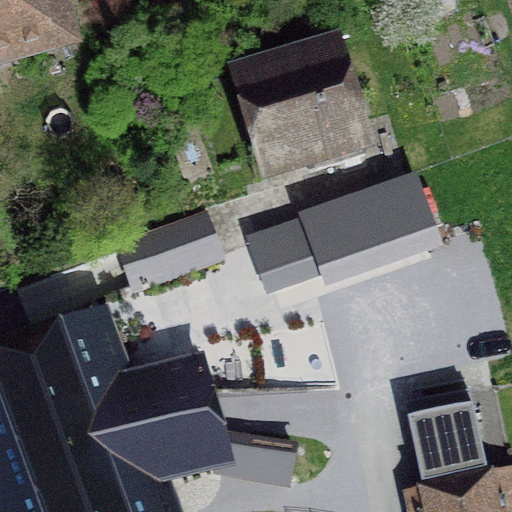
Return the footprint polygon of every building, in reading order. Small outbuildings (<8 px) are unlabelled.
[(68,0),(0,0),(0,70),(82,49),(68,0)] [(234,78),(265,187),(375,155),(343,46),(234,78)] [(440,241),(474,229),(459,188),(425,200),(440,241)] [(189,270),(202,308),(210,332),(325,293),(328,302),(443,263),(418,191),(189,270)] [(202,308),(189,270),(115,295),(128,333),(202,308)] [(110,315),(0,351),(0,511),(169,511),(168,507),(238,484),(196,359),(132,380),(110,315)] [(491,476),(418,491),(421,511),(511,511),(511,477),(491,481),(491,476)]
